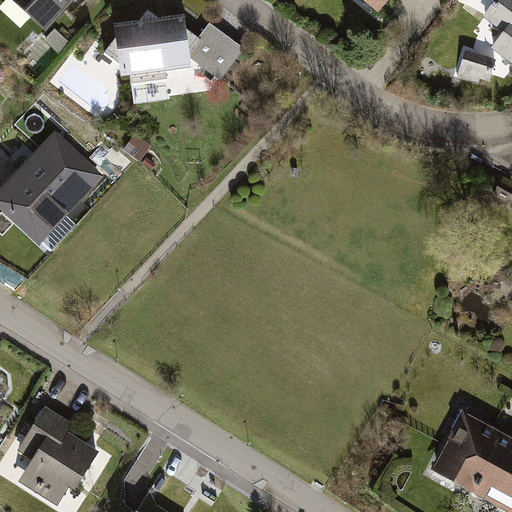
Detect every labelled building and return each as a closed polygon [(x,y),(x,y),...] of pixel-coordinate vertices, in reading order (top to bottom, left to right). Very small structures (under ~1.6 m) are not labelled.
[(5,0),(45,37),(80,0),(5,0)] [(351,0),(375,19),(390,0),(351,0)] [(511,0),(492,0),(478,15),(457,79),(491,89),(500,60),(511,69),(511,0)] [(192,25),(117,37),(126,93),(201,82),(192,25)] [(0,183),(0,213),(38,249),(104,178),(63,140),(40,164),(28,153),(0,183)] [(431,477),(507,511),(511,511),(511,432),(463,410),(431,477)] [(20,488),(55,511),(68,511),(106,455),(47,416),(18,459),(33,469),(20,488)]
